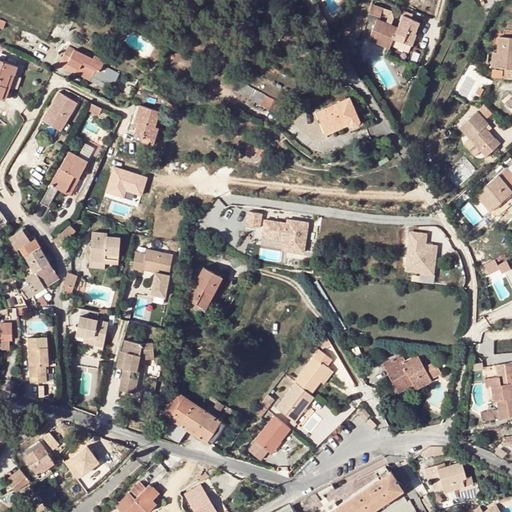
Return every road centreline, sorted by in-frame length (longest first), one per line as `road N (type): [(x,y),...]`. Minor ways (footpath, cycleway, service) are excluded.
road 1 (residential): [(309,0),(464,248),(474,285),(446,439)]
road 2 (residential): [(0,182),(64,269),(55,298),(66,413)]
road 3 (residential): [(389,439),(308,299),(256,270)]
road 4 (residential): [(126,110),(82,89),(47,86),(0,171)]
road 5 (residential): [(152,441),(289,490)]
